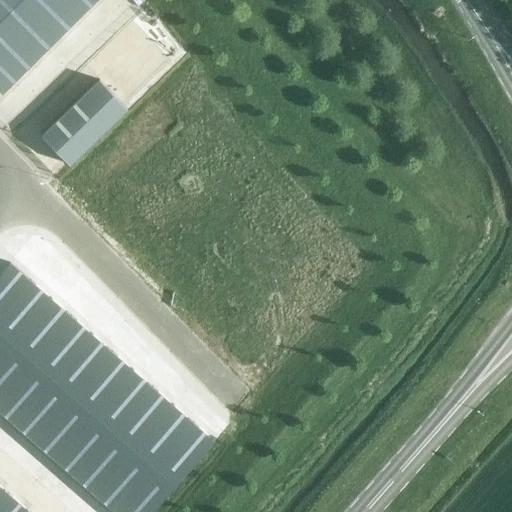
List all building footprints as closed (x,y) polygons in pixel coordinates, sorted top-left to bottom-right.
[(0,0),(0,20),(20,0),(0,0)] [(20,0),(0,20),(12,33),(37,58),(58,37),(21,0),(20,0)] [(21,0),(58,37),(79,16),(63,0),(21,0)] [(63,0),(79,16),(94,0),(63,0)] [(0,44),(12,33),(0,20),(0,44)] [(12,33),(0,44),(0,91),(1,93),(37,58),(12,33)] [(97,81),(40,136),(68,165),(125,110),(97,81)] [(240,230),(193,280),(240,324),(287,275),(240,230)] [(9,263),(0,273),(0,293),(31,321),(50,298),(9,263)] [(0,293),(0,333),(11,343),(31,321),(0,293)] [(31,321),(11,343),(32,361),(71,317),(50,298),(31,321)] [(71,317),(32,361),(52,379),(91,334),(71,317)] [(0,333),(0,355),(11,343),(0,333)] [(91,334),(52,379),(73,397),(112,352),(91,334)] [(0,355),(0,397),(32,361),(11,343),(0,355)] [(112,352),(73,397),(93,415),(132,370),(112,352)] [(32,361),(0,397),(0,411),(13,424),(52,379),(32,361)] [(132,370),(93,415),(113,433),(153,388),(132,370)] [(52,379),(13,424),(34,441),(73,397),(52,379)] [(153,388),(113,433),(134,450),(173,406),(153,388)] [(73,397),(34,441),(54,459),(93,415),(73,397)] [(173,406),(134,450),(154,468),(193,424),(173,406)] [(93,415),(54,459),(75,477),(113,433),(93,415)] [(193,424),(154,468),(175,487),(214,442),(193,424)] [(113,433),(75,477),(95,495),(134,450),(113,433)] [(134,450),(95,495),(114,511),(116,511),(154,468),(134,450)] [(154,468),(116,511),(152,511),(175,487),(154,468)] [(0,486),(0,504),(9,494),(0,486)] [(28,511),(9,494),(0,504),(0,511),(28,511)]
